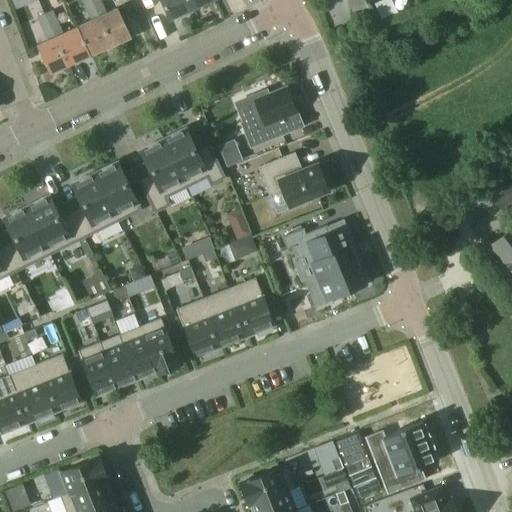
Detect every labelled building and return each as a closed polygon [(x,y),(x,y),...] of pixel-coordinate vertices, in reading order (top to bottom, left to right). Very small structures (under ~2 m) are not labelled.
[(110,47),(88,0),(79,0),(90,22),(77,28),(90,56),(110,47)] [(99,0),(88,0),(110,47),(130,38),(118,9),(106,15),(99,0)] [(160,0),(170,20),(193,10),(188,0),(160,0)] [(188,0),(193,10),(214,0),(188,0)] [(350,0),(354,10),(377,0),(350,0)] [(47,13),(70,65),(90,56),(77,28),(63,34),(52,10),(47,13)] [(37,46),(50,74),(70,65),(47,13),(36,18),(47,42),(37,46)] [(294,131),(289,117),(296,113),(286,88),(254,100),(260,114),(240,123),(250,149),(294,131)] [(186,130),(163,141),(186,187),(207,177),(211,184),(224,178),(208,146),(196,151),(186,130)] [(152,173),(139,180),(155,212),(169,205),(165,198),(186,187),(163,141),(141,152),(152,173)] [(238,151),(223,157),(226,166),(242,160),(238,151)] [(285,156),(259,167),(270,194),(282,189),(289,207),(328,191),(325,185),(327,185),(321,169),(319,169),(317,164),(292,174),(285,156)] [(117,164),(95,175),(118,221),(140,210),(117,164)] [(483,187),(501,211),(511,202),(511,177),(506,170),(483,187)] [(83,207),(71,213),(84,238),(118,221),(95,175),(73,186),(83,207)] [(49,197),(27,208),(49,254),(84,238),(71,213),(60,219),(49,197)] [(15,241),(3,247),(15,271),(49,254),(27,208),(4,219),(15,241)] [(228,212),(234,238),(250,234),(243,208),(228,212)] [(353,248),(344,225),(341,226),(341,225),(326,231),(325,227),(327,226),(326,225),(305,234),(303,230),(304,229),(304,228),(283,236),(284,238),(285,237),(289,247),(288,247),(288,249),(295,246),(299,256),(305,254),(314,277),(308,279),(318,306),(327,302),(327,300),(366,284),(356,260),(355,260),(351,249),(353,248)] [(511,230),(490,247),(511,276),(511,230)] [(252,235),(228,244),(234,260),(258,251),(252,235)] [(0,278),(15,271),(3,247),(0,248),(0,278)] [(213,250),(202,254),(205,262),(216,258),(213,250)] [(191,267),(179,272),(182,279),(194,275),(191,267)] [(92,295),(107,288),(99,273),(85,280),(92,295)] [(255,278),(228,289),(247,337),(256,333),(258,337),(272,331),(270,328),(274,326),(255,278)] [(134,281),(123,286),(127,293),(138,289),(134,281)] [(123,286),(112,290),(116,298),(127,293),(123,286)] [(228,289),(203,299),(222,347),(247,337),(228,289)] [(67,290),(47,297),(53,312),(73,305),(67,290)] [(203,299),(176,309),(195,357),(222,347),(203,299)] [(86,309),(90,316),(90,318),(110,311),(107,301),(86,309)] [(86,309),(75,313),(78,321),(90,316),(86,309)] [(160,318),(139,327),(157,372),(157,374),(181,365),(178,357),(176,358),(160,318)] [(139,327),(119,335),(137,380),(157,372),(139,327)] [(34,329),(23,334),(26,341),(37,337),(34,329)] [(6,332),(0,334),(0,343),(9,340),(6,332)] [(119,335),(99,343),(117,388),(137,380),(119,335)] [(99,343),(78,351),(96,396),(117,388),(99,343)] [(62,354),(35,365),(54,413),(81,402),(62,354)] [(35,365),(9,375),(28,423),(37,419),(39,423),(53,418),(51,414),(54,413),(35,365)] [(9,375),(0,378),(0,428),(2,434),(28,423),(9,375)] [(382,431),(365,437),(375,463),(390,457),(398,477),(437,461),(431,447),(432,446),(428,436),(422,422),(384,436),(382,431)] [(380,489),(358,433),(336,442),(358,498),(380,489)] [(60,473),(68,493),(68,494),(105,479),(106,480),(108,480),(98,456),(91,459),(91,461),(60,473)] [(338,457),(331,460),(335,471),(343,468),(338,457)] [(247,480),(239,483),(249,506),(250,506),(250,504),(287,489),(288,491),(296,488),(287,466),(248,482),(247,480)] [(343,468),(335,471),(340,482),(347,479),(343,468)] [(68,493),(60,496),(65,511),(81,511),(113,500),(106,480),(105,479),(68,494),(68,493)] [(29,505),(21,483),(3,490),(11,511),(29,505)] [(287,489),(250,504),(250,506),(252,511),(288,511),(295,510),(288,491),(287,489)] [(438,489),(411,499),(415,511),(456,511),(451,499),(443,502),(438,489)] [(343,491),(336,494),(340,505),(348,502),(343,491)] [(118,511),(113,500),(81,511),(118,511)]
